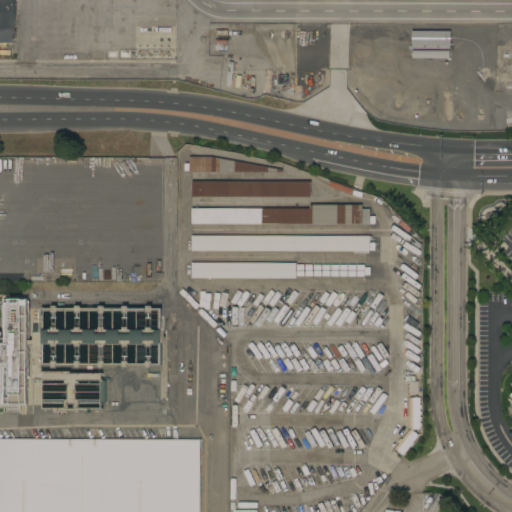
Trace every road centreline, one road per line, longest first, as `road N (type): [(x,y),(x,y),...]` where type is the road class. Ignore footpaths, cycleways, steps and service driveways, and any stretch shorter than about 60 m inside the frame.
road 1 (secondary): [(445,149),(167,99),(0,98)]
road 2 (secondary): [(0,123),(164,125),(313,153)]
road 3 (tertiary): [(444,179),(437,201),(435,402),(443,434),(463,451)]
road 4 (tertiary): [(449,394),(451,203),(444,179)]
road 5 (secondary): [(313,153),(444,179)]
